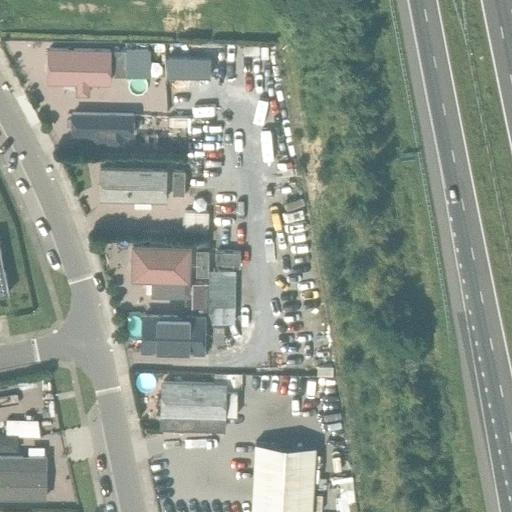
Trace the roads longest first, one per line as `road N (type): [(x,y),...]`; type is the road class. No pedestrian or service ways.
road 1 (motorway): [(423,0),(511,439)]
road 2 (residential): [(94,337),(52,205),(0,96)]
road 3 (residential): [(132,511),(94,337)]
